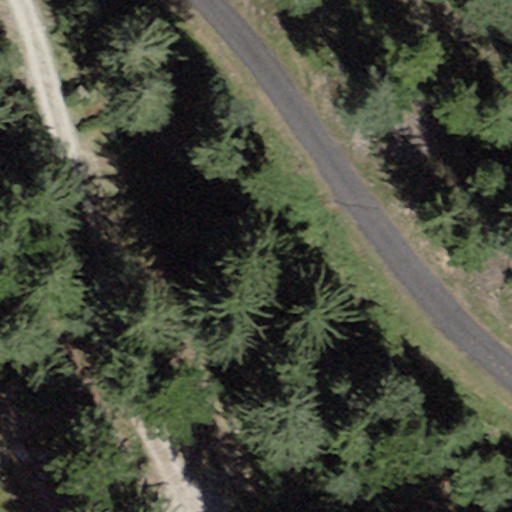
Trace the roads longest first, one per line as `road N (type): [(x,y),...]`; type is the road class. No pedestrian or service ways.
road 1 (track): [(18,0),(115,267),(185,511)]
road 2 (unclassified): [(511,375),(456,327),(202,0)]
road 3 (track): [(0,216),(115,434),(183,509)]
